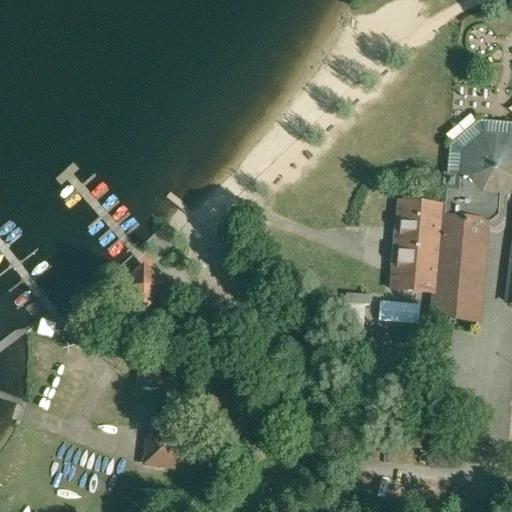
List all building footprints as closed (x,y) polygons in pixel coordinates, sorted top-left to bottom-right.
[(511,125),(481,123),(451,147),(448,176),(445,208),(437,294),(435,318),(478,322),(484,253),(487,253),(488,245),(485,244),(487,225),(493,226),(501,220),(503,196),(511,188),(511,125)] [(445,208),(400,204),(393,290),(437,294),(445,208)] [(164,249),(167,237),(156,234),(153,246),(164,249)] [(160,281),(145,266),(123,288),(145,310),(160,295),(153,288),(160,281)] [(372,335),(375,313),(343,309),(341,331),(372,335)] [(196,385),(168,382),(165,410),(193,413),(196,385)] [(426,417),(412,416),(410,440),(424,441),(426,417)] [(178,440),(150,437),(147,465),(174,468),(178,440)]
